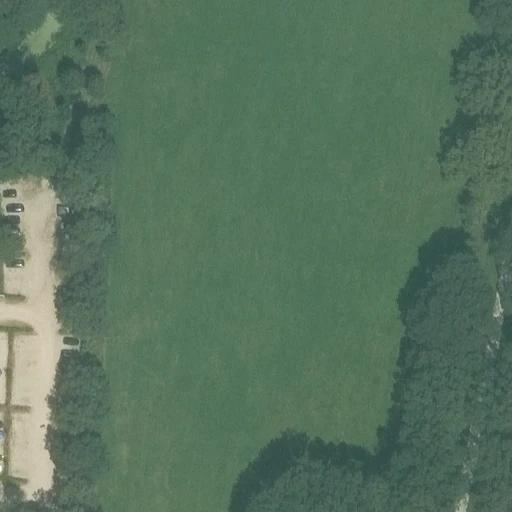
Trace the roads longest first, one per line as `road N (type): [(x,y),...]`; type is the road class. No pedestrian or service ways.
road 1 (residential): [(457,511),(511,236)]
road 2 (track): [(47,170),(87,106),(111,0)]
